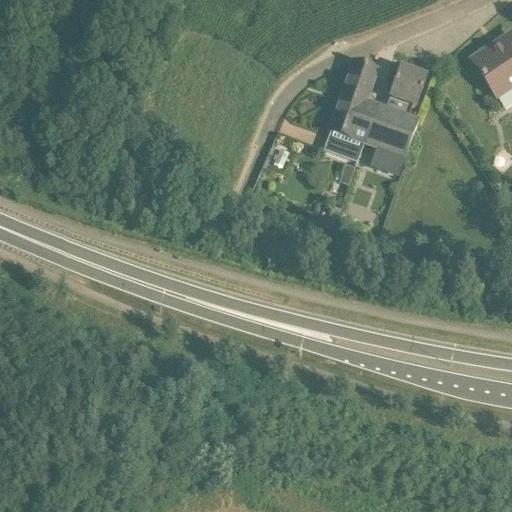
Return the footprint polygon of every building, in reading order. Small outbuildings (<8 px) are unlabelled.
[(488,54),(473,64),(498,102),(511,93),(511,45),(492,59),(488,54)] [(326,138),(364,151),(379,110),(369,107),(381,75),(353,65),(326,138)] [(399,71),(384,112),(379,110),(364,151),(403,166),(418,125),(411,122),(414,115),(419,117),(431,83),(399,71)] [(340,184),(351,187),(356,169),(345,166),(340,184)] [(336,227),(341,213),(333,210),(328,224),(336,227)]
